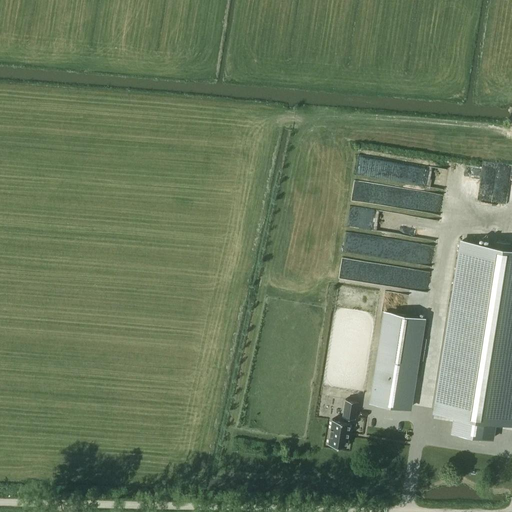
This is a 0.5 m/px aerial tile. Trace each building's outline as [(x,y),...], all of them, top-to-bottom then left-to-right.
[(359,154),(355,174),(364,176),(368,156),(359,154)] [(495,169),(493,202),(509,203),(511,170),(495,169)] [(440,195),(442,193),(441,192),(416,183),(413,192),(410,190),(412,185),(410,184),(405,196),(408,194),(414,196),(421,189),(418,196),(422,200),(420,207),(417,207),(415,212),(413,214),(417,217),(415,221),(423,224),(429,229),(436,232),(442,216),(436,213),(434,212),(440,195)] [(511,424),(511,248),(507,248),(508,242),(499,241),(498,247),(471,242),(462,241),(435,412),(455,415),(452,432),(493,438),(495,422),(511,424)] [(343,259),(339,276),(365,281),(367,271),(370,272),(372,264),(343,259)] [(409,408),(424,318),(386,312),(372,402),(409,408)] [(346,447),(350,422),(349,422),(350,418),(355,419),(358,401),(346,399),(343,417),(344,417),(343,421),(332,419),(329,444),(346,447)]
